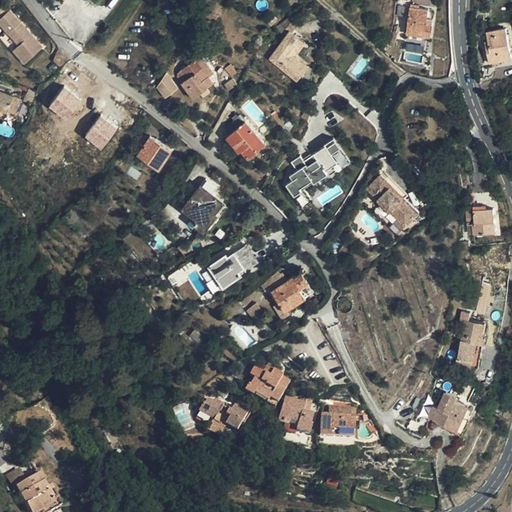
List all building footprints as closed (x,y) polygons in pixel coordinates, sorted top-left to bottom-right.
[(429,9),(410,7),(407,34),(431,37),(433,19),(428,18),(429,9)] [(43,47),(10,10),(0,18),(0,22),(19,44),(13,49),(25,63),(43,47)] [(289,31),(291,32),(300,22),(291,16),(280,24),(289,31)] [(488,31),(490,40),(491,45),(488,46),(491,62),(503,60),(511,57),(511,53),(510,46),(510,41),(507,28),(488,31)] [(297,81),(307,69),(302,66),(298,67),(298,63),(288,54),(299,38),(291,32),(289,31),(269,59),(297,81)] [(394,46),(398,32),(394,31),(392,39),(390,45),(394,46)] [(302,66),(307,69),(309,66),(295,54),(305,42),(299,38),(288,54),(298,63),(298,67),(302,66)] [(344,49),(335,43),(328,53),(336,60),(344,49)] [(178,76),(193,98),(200,92),(203,96),(210,91),(207,87),(214,83),(208,76),(202,80),(196,72),(202,67),(196,58),(181,69),(178,74),(178,75),(178,76)] [(225,67),(232,76),(237,72),(231,63),(225,67)] [(393,73),(388,68),(385,72),(390,77),(393,73)] [(179,87),(165,73),(157,88),(167,98),(179,87)] [(225,84),(229,89),(237,83),(233,78),(225,84)] [(65,86),(48,106),(66,120),(82,101),(65,86)] [(0,107),(8,111),(14,96),(0,90),(0,107)] [(20,99),(14,96),(8,111),(15,113),(20,99)] [(100,150),(118,129),(101,115),(83,136),(100,150)] [(222,130),(227,136),(245,121),(239,115),(222,130)] [(245,121),(227,136),(239,151),(242,149),(248,157),(265,142),(246,120),(245,121)] [(138,153),(159,167),(171,149),(150,135),(138,153)] [(302,188),(327,171),(329,174),(350,159),(333,135),(321,144),(322,145),(301,160),(297,155),(288,161),(294,170),(287,175),(290,179),(283,184),(301,208),(311,201),(302,188)] [(408,222),(419,211),(380,174),(367,188),(390,209),(392,208),(408,222)] [(194,223),(204,230),(217,214),(215,212),(224,201),(213,193),(218,186),(206,178),(183,208),(197,219),(194,223)] [(473,225),(474,233),(496,231),(494,207),(466,210),(468,225),(473,225)] [(392,208),(390,209),(406,224),(408,222),(392,208)] [(71,224),(79,216),(72,209),(64,217),(71,224)] [(246,244),(235,252),(239,258),(250,250),(246,244)] [(239,258),(235,252),(228,257),(226,254),(208,266),(216,278),(217,277),(224,286),(225,285),(230,293),(236,290),(230,281),(258,262),(250,250),(239,258)] [(260,282),(261,284),(278,274),(275,269),(260,282)] [(283,282),(278,274),(261,284),(265,290),(270,287),(279,302),(285,311),(286,310),(315,291),(300,271),(283,282)] [(216,291),(224,286),(217,277),(216,278),(210,282),(216,291)] [(176,279),(171,281),(175,287),(180,285),(176,279)] [(255,318),(262,312),(263,311),(256,302),(247,309),(255,318)] [(285,311),(279,302),(274,305),(282,318),(289,314),(286,310),(285,311)] [(465,319),(458,357),(474,360),(477,342),(483,344),(484,344),(486,337),(483,337),(486,322),(469,319),(471,312),(460,310),(458,317),(465,319)] [(265,316),(262,312),(255,318),(258,322),(265,316)] [(205,338),(195,329),(190,335),(200,343),(205,338)] [(478,367),(483,344),(477,342),(474,360),(458,357),(457,364),(478,367)] [(257,391),(278,403),(290,382),(282,377),(283,376),(267,367),(263,372),(255,368),(250,375),(255,378),(250,386),(249,384),(245,390),(254,395),(257,391)] [(275,408),(278,403),(257,391),(254,395),(275,408)] [(456,400),(458,395),(447,391),(440,405),(435,418),(458,429),(459,426),(464,429),(474,407),(469,405),(456,400)] [(223,423),(237,431),(242,423),(245,424),(253,409),(244,404),(245,401),(238,398),(231,411),(223,406),(225,403),(215,398),(214,400),(208,398),(205,404),(204,403),(199,411),(215,419),(213,421),(221,426),(223,423)] [(307,398),(306,403),(303,411),(308,413),(313,400),(307,398)] [(508,418),(511,409),(511,405),(498,398),(492,410),(508,418)] [(306,403),(289,399),(287,406),(283,405),(278,422),(297,428),(296,431),(310,435),(313,425),(311,425),(314,414),(308,413),(303,411),(306,403)] [(430,416),(435,418),(440,405),(436,403),(430,416)] [(355,437),(355,420),(355,417),(351,416),(351,409),(337,408),(337,411),(333,410),(333,407),(329,407),(328,415),(321,415),(319,436),(355,437)] [(26,481),(24,478),(19,468),(5,476),(13,489),(15,487),(26,481)] [(39,470),(24,478),(26,481),(40,473),(39,470)] [(48,487),(40,473),(26,481),(15,487),(29,511),(39,511),(41,511),(50,511),(61,507),(50,486),(48,487)] [(339,479),(330,476),(326,487),(336,490),(339,479)]
